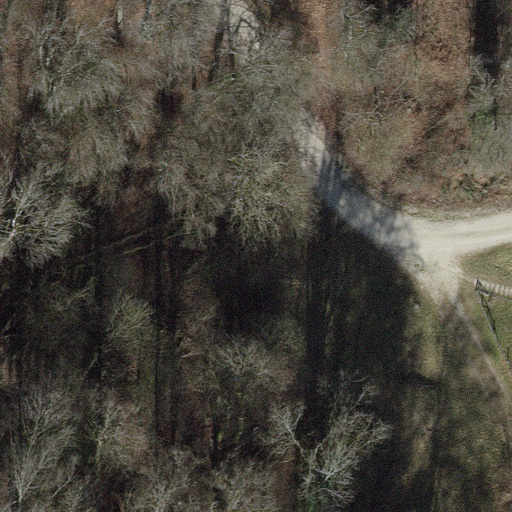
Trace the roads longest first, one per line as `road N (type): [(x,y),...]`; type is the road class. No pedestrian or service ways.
road 1 (track): [(511,225),(426,245),(347,225),(284,150),(209,0)]
road 2 (track): [(426,245),(511,413)]
